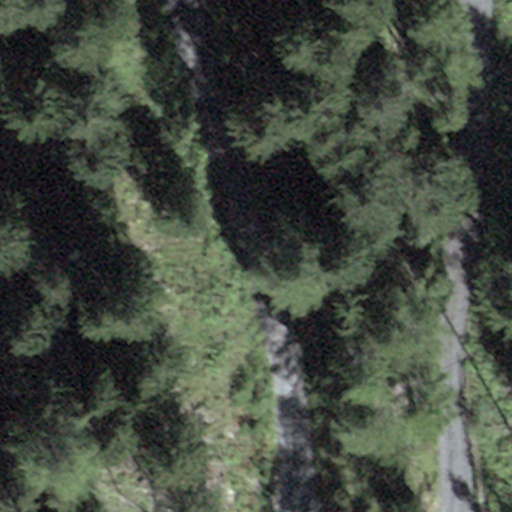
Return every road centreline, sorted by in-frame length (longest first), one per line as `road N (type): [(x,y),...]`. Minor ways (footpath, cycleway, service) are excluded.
road 1 (track): [(195,0),(312,511)]
road 2 (track): [(511,314),(458,0)]
